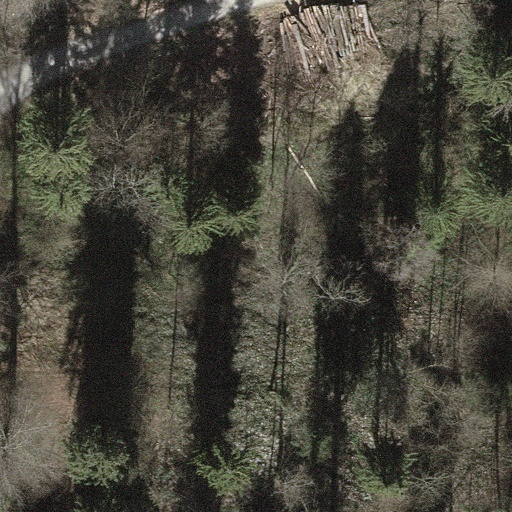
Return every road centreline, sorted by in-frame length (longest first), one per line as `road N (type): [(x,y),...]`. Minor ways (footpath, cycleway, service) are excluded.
road 1 (motorway): [(0,386),(511,490)]
road 2 (motorway): [(511,144),(0,40)]
road 3 (track): [(258,0),(129,35),(0,90)]
